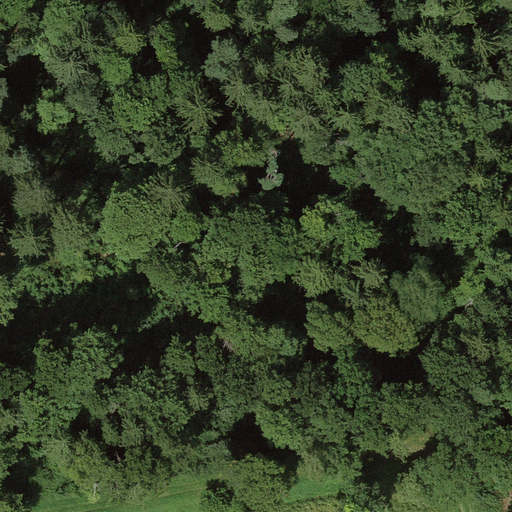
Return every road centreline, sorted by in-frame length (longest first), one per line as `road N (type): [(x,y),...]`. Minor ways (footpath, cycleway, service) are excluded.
road 1 (track): [(53,511),(422,450),(443,458),(466,511)]
road 2 (track): [(0,187),(30,183),(326,0)]
